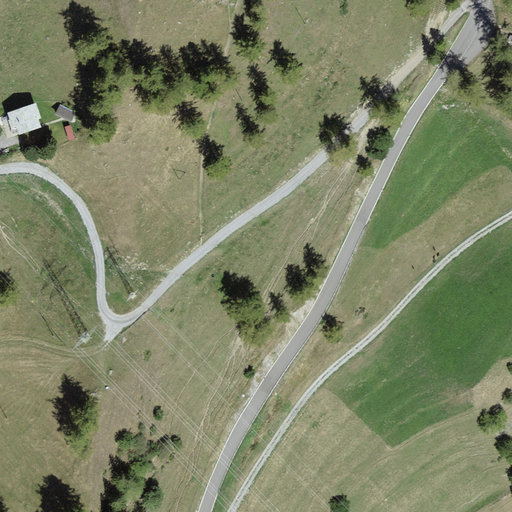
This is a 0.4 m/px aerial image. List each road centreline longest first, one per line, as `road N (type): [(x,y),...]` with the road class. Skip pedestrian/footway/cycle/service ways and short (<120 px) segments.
road 1 (unclassified): [(484,0),(409,121),(325,298),(243,423),(204,511)]
road 2 (track): [(230,511),(324,375),(458,250),(511,215)]
road 3 (track): [(198,252),(353,127),(465,4),(482,3)]
road 4 (track): [(121,322),(104,310),(84,210),(53,177),(0,169)]
road 5 (track): [(0,344),(90,353),(121,322)]
